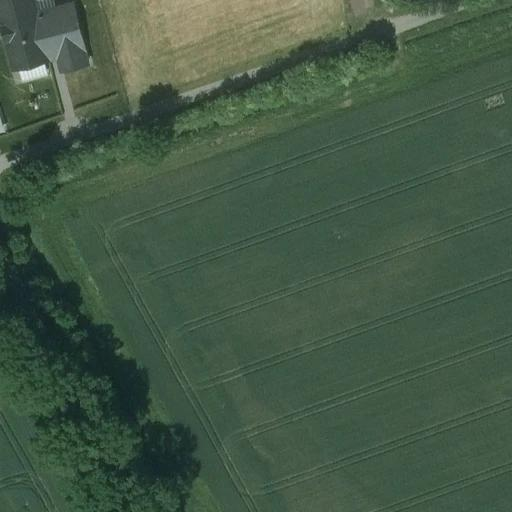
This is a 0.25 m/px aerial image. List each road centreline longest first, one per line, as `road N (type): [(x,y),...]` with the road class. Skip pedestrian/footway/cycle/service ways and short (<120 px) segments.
road 1 (unclassified): [(0,163),(461,0)]
road 2 (unclassified): [(0,257),(126,511)]
